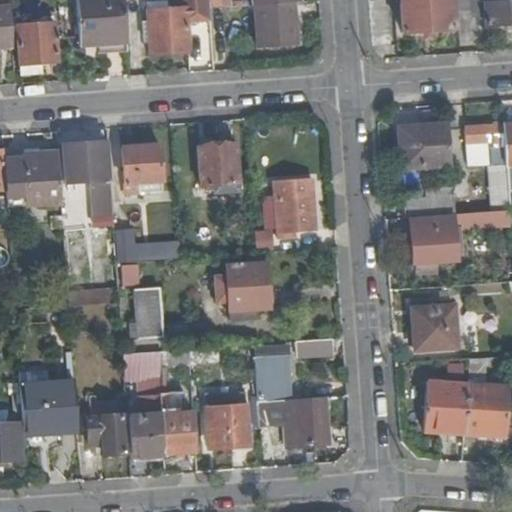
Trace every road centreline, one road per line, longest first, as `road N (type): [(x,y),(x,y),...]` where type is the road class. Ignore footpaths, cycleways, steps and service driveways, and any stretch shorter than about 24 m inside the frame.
road 1 (residential): [(379,483),(353,87)]
road 2 (residential): [(3,511),(379,483)]
road 3 (residential): [(0,111),(353,87)]
road 4 (residential): [(353,87),(511,76)]
road 5 (residential): [(511,492),(379,483)]
